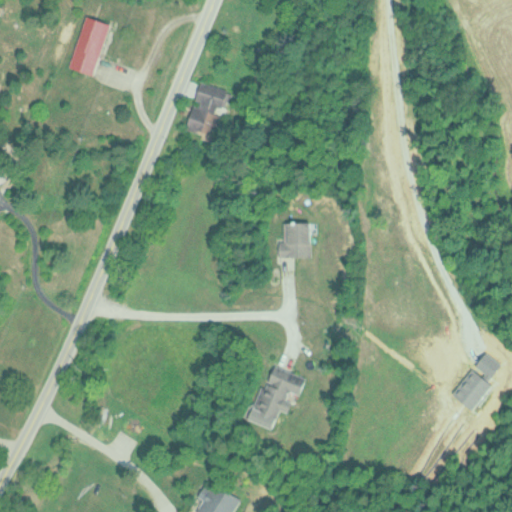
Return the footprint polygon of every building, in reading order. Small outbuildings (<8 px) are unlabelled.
[(88,15),(71,66),(96,74),(113,23),(88,15)] [(228,95),(198,87),(187,130),(217,138),(228,95)] [(0,183),(9,181),(4,164),(0,165),(0,183)] [(283,257),(313,257),(313,222),(283,222),(283,257)] [(255,407),(282,419),(293,391),(301,394),(308,376),(274,362),(255,407)] [(205,497),(198,510),(201,511),(231,511),(241,495),(213,479),(203,496),(205,497)]
